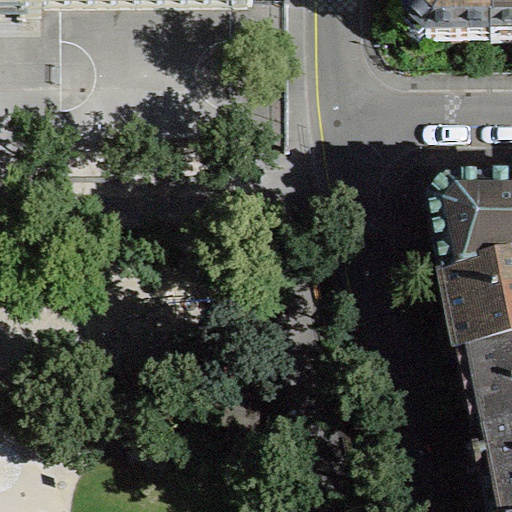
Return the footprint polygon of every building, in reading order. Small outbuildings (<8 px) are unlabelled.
[(0,0),(0,19),(20,19),(20,24),(27,23),(27,20),(42,20),(42,12),(248,10),(247,0),(0,0)] [(406,0),(407,26),(408,26),(426,43),(426,44),(461,44),(461,43),(490,43),(489,0),(406,0)] [(511,0),(489,0),(490,43),(511,42),(511,0)] [(511,191),(486,192),(486,193),(470,193),(452,193),(451,192),(445,193),(428,214),(429,220),(430,220),(437,259),(436,259),(441,286),(442,286),(511,271),(511,191)] [(511,271),(442,286),(446,307),(447,311),(445,311),(451,340),(453,340),(458,364),(511,353),(511,271)] [(511,435),(511,353),(458,364),(461,382),(473,443),(511,435)] [(511,511),(511,435),(473,443),(474,448),(471,449),(473,459),(478,487),(482,486),(487,511),(511,511)]
